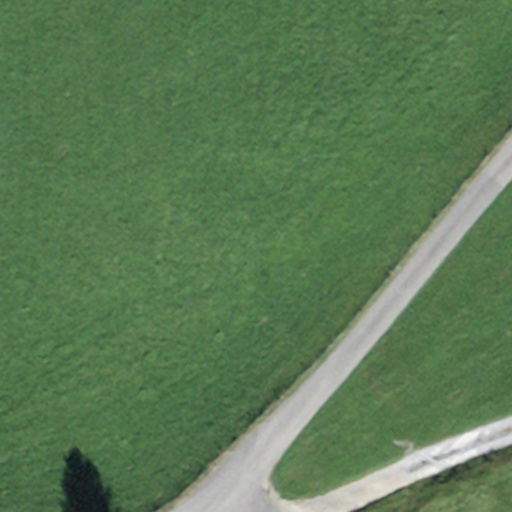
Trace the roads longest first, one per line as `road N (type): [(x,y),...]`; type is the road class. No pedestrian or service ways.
road 1 (unclassified): [(511,159),(286,423),(224,511)]
road 2 (track): [(511,428),(326,511)]
